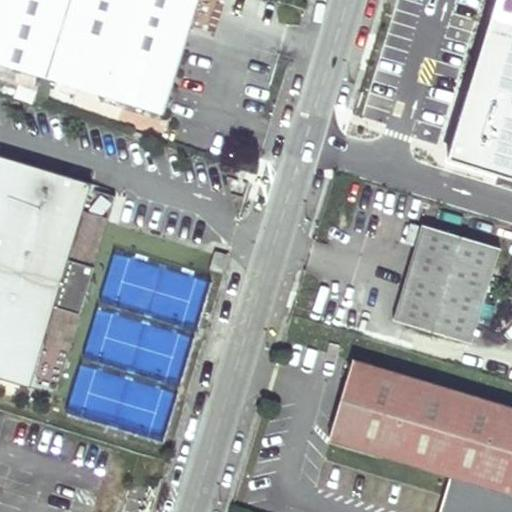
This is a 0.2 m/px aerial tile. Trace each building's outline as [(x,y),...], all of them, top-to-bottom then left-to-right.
[(0,0),(0,62),(163,112),(197,0),(0,0)] [(418,0),(416,10),(447,20),(453,0),(418,0)] [(92,183),(0,155),(0,378),(31,388),(55,306),(81,314),(94,267),(69,260),(92,183)] [(109,218),(117,191),(92,183),(69,260),(94,267),(109,218)] [(419,237),(421,227),(410,223),(404,243),(416,247),(419,237)] [(421,227),(419,237),(416,247),(394,322),(472,345),(499,249),(422,226),(421,227)] [(210,269),(222,273),(223,271),(227,256),(215,252),(210,269)] [(31,388),(56,395),(81,314),(55,306),(31,388)] [(511,511),(511,408),(356,361),(332,440),(451,477),(440,511),(511,511)]
